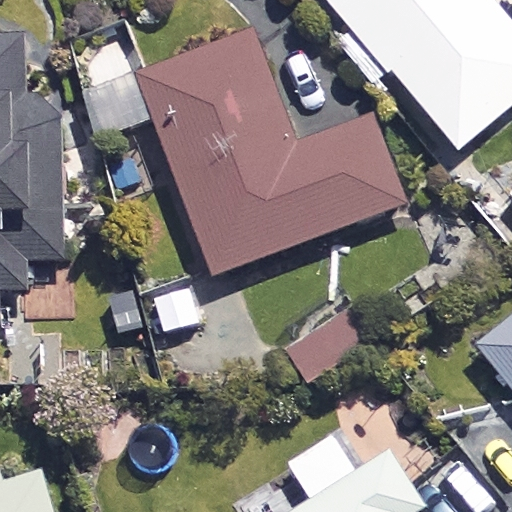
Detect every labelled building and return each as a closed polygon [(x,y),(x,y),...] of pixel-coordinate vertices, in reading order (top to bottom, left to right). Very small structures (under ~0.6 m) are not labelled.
[(323,0),(347,28),(331,41),(370,87),(386,73),(459,157),(511,110),(511,17),(497,0),(323,0)] [(132,76),(117,35),(68,53),(100,138),(152,118),(211,277),(405,204),(373,118),(298,146),(254,30),(132,76)] [(21,35),(0,35),(0,292),(25,292),(25,261),(60,260),(58,102),(22,102),(21,35)] [(511,317),(478,346),(511,386),(511,317)] [(357,474),(333,436),(288,464),(311,502),(294,511),(406,511),(419,504),(389,454),(357,474)] [(50,511),(38,467),(0,478),(0,511),(50,511)]
